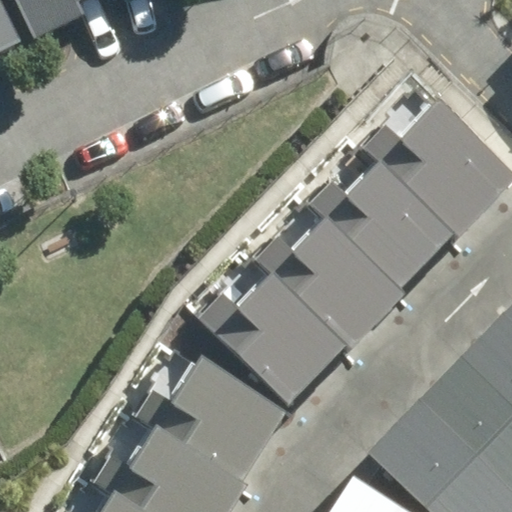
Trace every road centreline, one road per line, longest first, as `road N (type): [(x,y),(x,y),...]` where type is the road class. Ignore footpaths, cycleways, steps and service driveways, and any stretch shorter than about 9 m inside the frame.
road 1 (residential): [(256,511),(310,438),(511,251)]
road 2 (residential): [(0,130),(269,0)]
